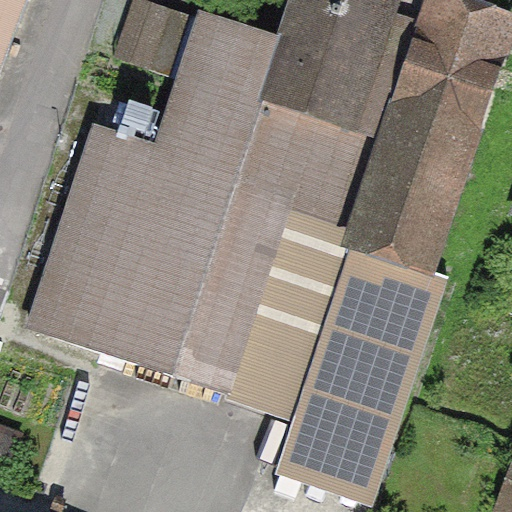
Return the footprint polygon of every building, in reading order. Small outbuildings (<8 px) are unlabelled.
[(0,0),(0,79),(32,0),(0,0)] [(185,79),(397,146),(442,5),(427,0),(298,0),(284,45),(140,0),(138,0),(120,58),(185,79)] [(364,252),(433,273),(511,26),(442,5),(397,146),(364,252)] [(34,332),(310,419),(364,252),(397,146),(185,79),(161,153),(97,133),(34,332)] [(294,472),(384,501),(454,280),(433,273),(364,252),(294,472)] [(511,511),(511,476),(502,511),(511,511)]
